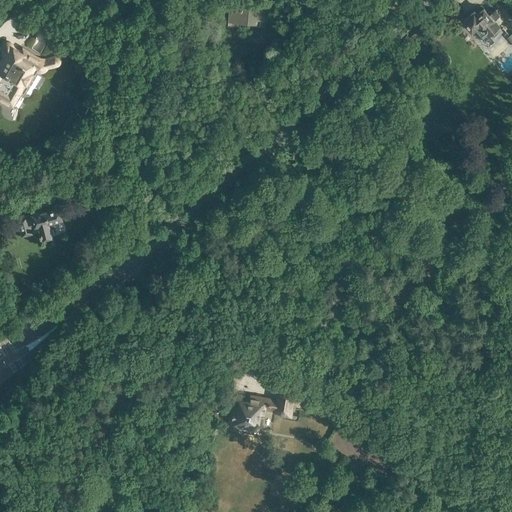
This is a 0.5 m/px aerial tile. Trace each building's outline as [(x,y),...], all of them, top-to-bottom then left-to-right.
[(259,18),(265,18),(266,0),(255,0),(255,3),(232,1),(229,26),(242,27),(243,21),(250,22),(250,23),(258,24),(259,18)] [(462,20),(478,38),(483,38),(488,33),(489,34),(490,33),(493,37),(501,29),(498,26),(499,25),(495,21),(496,21),(494,19),(500,14),(495,8),(489,13),(484,7),(477,13),(474,10),(462,20)] [(0,102),(10,111),(21,97),(24,100),(42,80),(43,80),(44,81),(45,81),(47,81),(48,81),(49,80),(50,79),(51,79),(51,78),(52,77),(52,75),(52,74),(52,73),(51,72),(51,71),(50,70),(35,58),(32,61),(22,53),(22,52),(22,50),(22,49),(21,48),(21,47),(20,47),(19,46),(18,46),(17,46),(15,46),(14,46),(13,46),(12,47),(12,48),(11,49),(11,50),(10,51),(10,64),(9,64),(8,65),(8,66),(7,67),(7,68),(7,69),(5,69),(0,74),(0,102)] [(84,179),(59,186),(63,199),(88,193),(84,179)] [(49,222),(62,219),(59,207),(33,214),(34,221),(29,222),(28,215),(18,218),(22,236),(32,233),(31,227),(39,225),(43,239),(53,237),(49,222)] [(276,399),(271,398),(250,394),(249,401),(240,399),(238,408),(234,408),(232,420),(246,423),(245,425),(257,427),(260,412),(265,413),(266,410),(274,411),(274,413),(292,416),(293,409),(295,409),(298,396),(296,395),(297,388),(278,384),(276,399)] [(419,477),(409,496),(422,503),(433,485),(419,477)]
